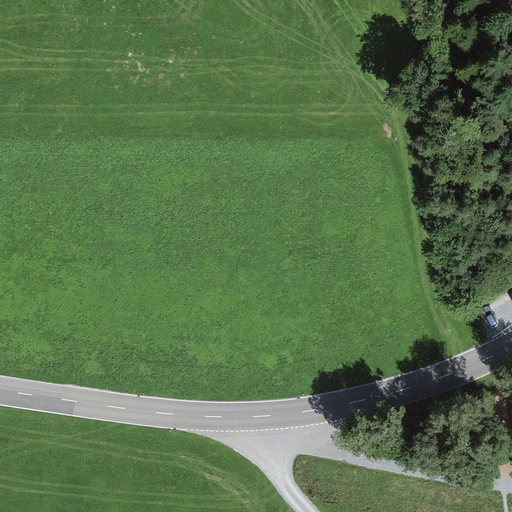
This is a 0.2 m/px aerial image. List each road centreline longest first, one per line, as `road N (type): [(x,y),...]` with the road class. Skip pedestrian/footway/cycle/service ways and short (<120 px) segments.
road 1 (tertiary): [(0,390),(180,415),(266,417),(384,397),(511,348)]
road 2 (track): [(267,431),(354,458),(511,487)]
